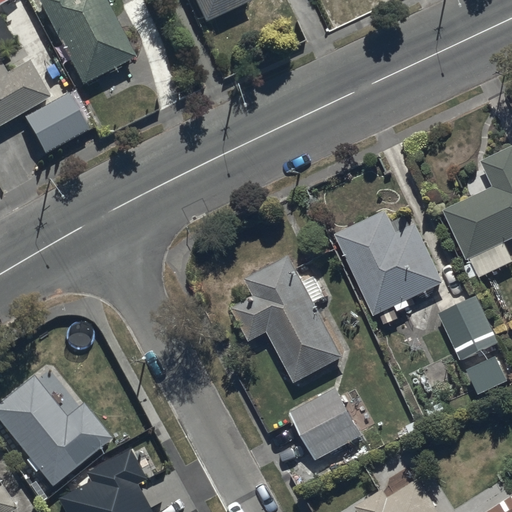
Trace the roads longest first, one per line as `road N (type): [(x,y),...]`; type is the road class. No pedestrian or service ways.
road 1 (tertiary): [(94,219),(511,18)]
road 2 (residential): [(94,219),(257,511)]
